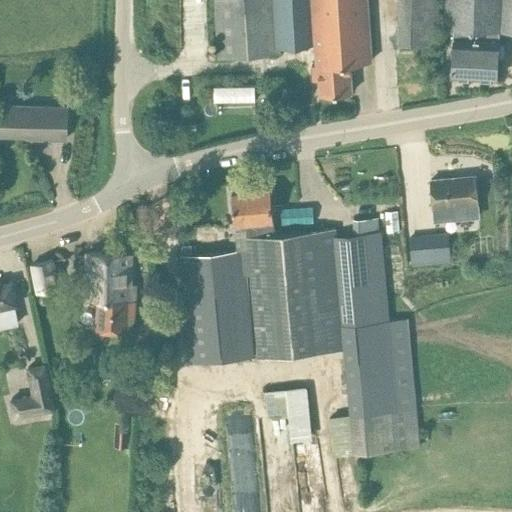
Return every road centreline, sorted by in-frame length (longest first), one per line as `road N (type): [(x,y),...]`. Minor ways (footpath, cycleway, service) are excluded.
road 1 (tertiary): [(127,174),(511,101)]
road 2 (unclassified): [(127,174),(125,0)]
road 3 (tertiary): [(0,237),(95,212),(127,174)]
